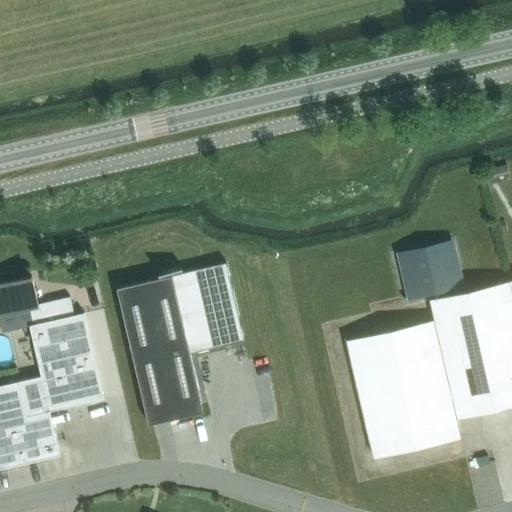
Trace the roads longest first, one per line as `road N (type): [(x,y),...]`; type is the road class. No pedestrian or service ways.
road 1 (secondary): [(0,162),(511,44)]
road 2 (unclassified): [(0,505),(156,473),(217,481),(319,511)]
road 3 (unknown): [(136,474),(97,297)]
